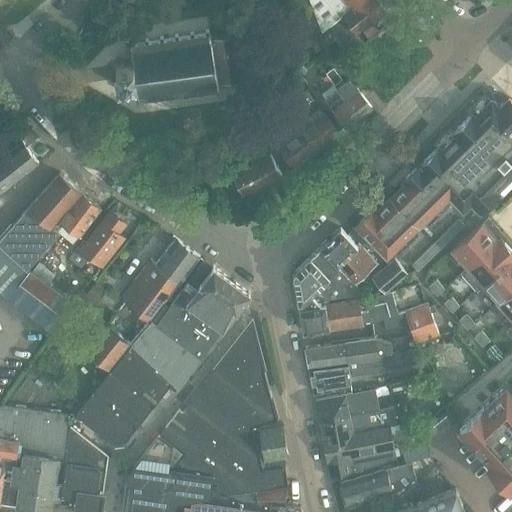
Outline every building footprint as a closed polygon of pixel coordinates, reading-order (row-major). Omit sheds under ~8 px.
[(308,0),(320,34),(337,21),(341,18),(340,17),(362,0),(308,0)] [(384,10),(376,0),(362,0),(340,17),(341,18),(337,21),(348,36),(355,31),(356,32),(384,10)] [(373,22),(364,29),(370,35),(378,28),(373,22)] [(115,59),(116,61),(110,62),(111,66),(116,65),(117,73),(119,81),(113,82),(114,85),(119,84),(119,87),(123,87),(122,83),(130,82),(130,84),(131,85),(133,85),(134,86),(135,86),(136,95),(134,96),(134,99),(137,98),(137,101),(139,101),(139,102),(145,102),(144,98),(154,97),(155,100),(158,100),(157,96),(168,94),(169,98),(173,97),(172,94),(184,92),(184,96),(188,95),(188,92),(199,90),(200,93),(204,93),(204,89),(215,88),(215,91),(219,91),(217,82),(243,79),(236,32),(210,35),(209,29),(205,29),(206,33),(195,35),(194,31),(190,32),(191,35),(179,37),(179,33),(175,34),(175,38),(164,40),(163,36),(159,36),(160,40),(149,42),(148,38),(145,39),(146,42),(136,44),(135,39),(131,40),(131,42),(129,43),(129,45),(127,45),(127,47),(129,47),(131,60),(119,61),(118,58),(115,59)] [(333,68),(327,73),(335,85),(342,79),(333,68)] [(350,78),(338,88),(360,117),(372,107),(350,78)] [(338,88),(325,97),(347,126),(360,117),(338,88)] [(439,146),(420,164),(450,195),(463,208),(471,201),(480,210),(499,191),(497,189),(511,174),(511,100),(509,97),(499,106),(492,98),(474,114),(473,113),(453,131),(456,134),(441,148),(439,146)] [(296,126),(301,132),(279,148),(294,167),(341,131),(326,112),(325,113),(321,108),(296,126)] [(0,192),(38,162),(23,142),(0,159),(0,192)] [(271,154),(232,174),(243,194),(282,174),(271,154)] [(432,211),(450,195),(420,164),(420,163),(402,180),(404,182),(432,211)] [(58,232),(65,224),(56,217),(80,191),(60,173),(0,238),(0,245),(26,269),(59,233),(58,232)] [(390,196),(418,225),(432,211),(404,182),(390,196)] [(65,224),(79,235),(100,208),(80,191),(56,217),(65,224)] [(404,238),(418,225),(390,196),(390,195),(375,209),(404,238)] [(386,255),(404,238),(375,209),(374,207),(356,224),(386,255)] [(78,247),(70,257),(82,267),(90,257),(102,266),(125,238),(118,233),(126,223),(110,211),(81,249),(78,247)] [(456,232),(464,224),(459,218),(451,226),(456,232)] [(483,222),(453,249),(468,266),(498,239),(483,222)] [(320,245),(321,246),(354,282),(376,262),(359,243),(357,244),(339,226),(320,245)] [(443,234),(449,239),(456,232),(451,226),(443,234)] [(449,239),(443,234),(435,241),(441,247),(449,239)] [(511,259),(511,249),(500,237),(498,239),(468,266),(460,272),(477,291),(484,284),(511,259)] [(152,259),(122,298),(151,320),(201,257),(177,238),(157,263),(152,259)] [(427,249),(433,255),(441,247),(435,241),(427,249)] [(298,302),(304,331),(362,322),(372,320),(368,296),(354,282),(321,246),(310,257),(309,256),(292,271),(298,302)] [(420,257),(425,262),(433,255),(427,249),(420,257)] [(420,257),(412,264),(418,270),(425,262),(420,257)] [(373,277),(385,291),(406,272),(394,258),(373,277)] [(157,322),(156,323),(194,353),(201,358),(222,330),(236,312),(238,310),(237,310),(249,295),(249,296),(250,294),(204,259),(157,322)] [(498,300),(499,300),(511,288),(511,259),(484,284),(498,300)] [(74,307),(29,271),(7,298),(53,334),(74,307)] [(445,288),(437,279),(429,285),(437,295),(445,288)] [(95,283),(81,302),(91,310),(106,291),(95,283)] [(511,288),(499,300),(498,300),(511,316),(511,288)] [(392,291),(368,296),(372,320),(372,322),(384,317),(385,328),(410,324),(416,341),(439,333),(430,310),(435,308),(433,303),(429,305),(428,301),(397,312),(392,291)] [(444,302),(452,312),(460,305),(452,296),(444,302)] [(475,322),(467,313),(459,320),(467,329),(475,322)] [(139,335),(132,343),(172,383),(178,389),(200,359),(202,360),(202,358),(201,358),(194,353),(156,323),(157,322),(153,319),(139,335)] [(174,511),(177,500),(287,484),(283,456),(287,455),(282,424),(282,423),(279,424),(251,320),(181,409),(178,407),(136,460),(133,465),(127,472),(126,479),(120,511),(174,511)] [(93,391),(75,414),(112,443),(118,443),(125,442),(172,383),(132,343),(110,325),(88,351),(111,369),(93,391)] [(489,339),(481,330),(474,336),(482,345),(489,339)] [(305,346),(311,377),(331,373),(330,361),(350,358),(370,355),(381,354),(382,353),(391,351),(390,340),(375,336),(374,335),(305,346)] [(494,344),(486,350),(494,359),(502,353),(494,344)] [(384,371),(382,353),(381,354),(370,355),(350,358),(330,361),(331,373),(311,377),(314,392),(351,384),(349,375),(384,371)] [(491,461),(487,465),(509,489),(511,486),(511,391),(506,385),(460,428),(491,461)] [(375,388),(315,399),(319,420),(357,414),(357,413),(379,409),(375,388)] [(0,503),(20,506),(51,511),(52,503),(60,504),(66,463),(71,425),(71,424),(68,423),(70,415),(2,405),(0,407),(0,503)] [(357,414),(319,420),(330,478),(394,457),(389,425),(396,424),(393,406),(357,413),(357,414)] [(66,463),(60,504),(75,506),(74,511),(100,511),(108,454),(71,425),(66,463)] [(385,469),(340,482),(346,503),(380,494),(384,492),(386,502),(393,500),(417,481),(434,466),(430,455),(412,461),(385,468),(385,469)] [(287,488),(256,492),(259,503),(270,503),(270,507),(271,507),(270,511),(301,511),(300,506),(287,504),(287,488)] [(465,511),(455,488),(395,511),(465,511)] [(270,503),(259,503),(256,492),(256,490),(212,496),(213,500),(187,504),(188,506),(186,506),(184,511),(270,511),(271,507),(270,507),(270,503)]
